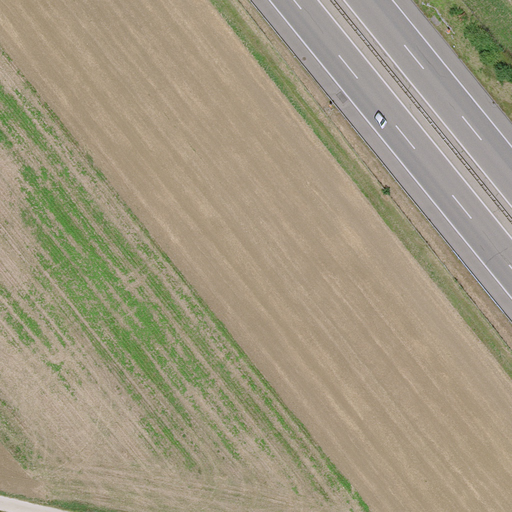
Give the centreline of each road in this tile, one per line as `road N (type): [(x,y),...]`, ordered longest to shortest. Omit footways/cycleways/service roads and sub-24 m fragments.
road 1 (motorway): [(289,0),(511,272)]
road 2 (motorway): [(511,181),(363,0)]
